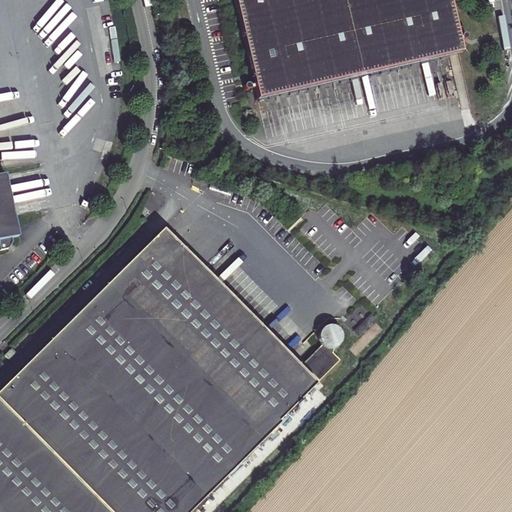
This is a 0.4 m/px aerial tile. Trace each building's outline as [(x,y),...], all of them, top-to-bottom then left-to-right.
[(226,0),(250,103),(455,56),(442,0),(226,0)] [(5,178),(0,178),(0,254),(8,252),(12,246),(11,242),(18,240),(5,178)] [(314,384),(161,230),(0,390),(0,511),(189,511),(279,423),(277,421),(314,384)] [(301,364),(318,380),(339,359),(331,352),(332,348),(335,347),(337,345),(339,342),(341,339),(341,336),(340,331),(338,329),(335,326),(333,325),(329,325),(326,326),(322,327),(320,329),(319,332),(317,335),(317,339),(319,342),(321,344),(301,364)] [(10,350),(4,356),(8,360),(14,354),(10,350)]
